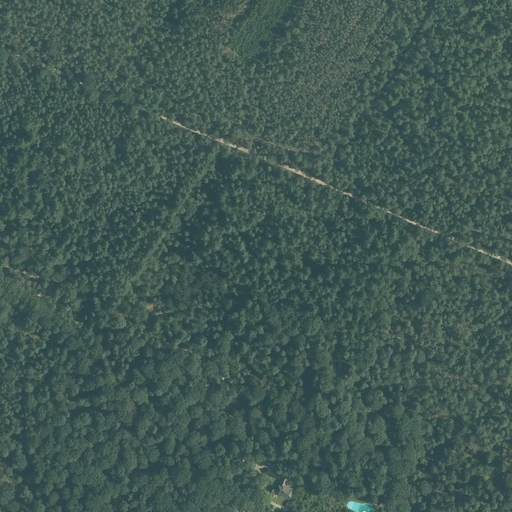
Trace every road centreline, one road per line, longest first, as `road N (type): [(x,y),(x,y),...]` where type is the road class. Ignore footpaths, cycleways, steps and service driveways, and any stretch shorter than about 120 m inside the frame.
road 1 (track): [(511,396),(423,355),(398,362),(365,337),(261,310),(211,307),(118,323),(91,343),(101,377),(85,453),(101,511)]
road 2 (track): [(511,262),(0,44)]
road 3 (track): [(398,362),(406,407),(390,511)]
road 4 (track): [(298,511),(195,477),(172,511)]
